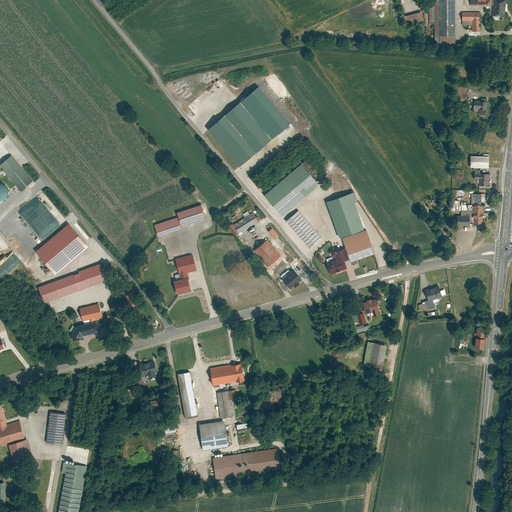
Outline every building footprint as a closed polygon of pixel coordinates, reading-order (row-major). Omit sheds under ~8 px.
[(456,0),(436,0),(437,35),(442,35),(457,35),(456,0)] [(507,0),(495,0),(494,15),(507,16),(507,0)] [(425,10),(407,16),(410,25),(427,20),(425,10)] [(481,12),(463,12),(463,21),(473,21),(473,31),(481,31),(481,12)] [(488,101),(476,100),(475,108),(481,108),(488,109),(488,101)] [(243,101),(209,128),(240,166),(273,140),(243,101)] [(14,155),(1,166),(23,190),(36,179),(14,155)] [(473,155),(473,166),(491,167),(491,156),(473,155)] [(305,163),(267,195),(284,215),(322,184),(305,163)] [(477,173),(476,173),(476,179),(482,179),(482,184),(490,184),(491,173),(482,173),(477,173)] [(0,182),(0,200),(10,195),(4,181),(0,182)] [(354,193),(331,202),(344,237),(367,229),(354,193)] [(461,211),(461,225),(473,225),(473,222),(486,222),(486,206),(484,206),(484,194),(472,194),(472,204),(465,204),(465,200),(457,200),(457,204),(454,204),(454,211),(461,211)] [(182,216),(185,227),(207,219),(202,204),(180,212),(182,216)] [(43,216),(51,219),(54,213),(46,209),(43,216)] [(301,210),(288,221),(310,248),(323,237),(301,210)] [(231,225),(237,234),(260,220),(255,211),(231,225)] [(185,227),(182,216),(157,225),(161,236),(185,227)] [(72,223),(39,250),(59,274),(92,247),(72,223)] [(276,239),(280,236),(273,228),(269,231),(276,239)] [(55,229),(41,243),(43,245),(58,232),(55,229)] [(376,254),(367,229),(344,237),(348,249),(350,256),(352,262),(376,254)] [(268,238),(258,248),(273,263),(283,253),(268,238)] [(0,280),(22,263),(12,249),(10,251),(12,253),(9,256),(11,259),(9,260),(11,262),(5,267),(6,269),(0,273),(0,275),(0,276),(0,280)] [(348,249),(326,257),(331,271),(344,267),(341,260),(350,256),(348,249)] [(287,251),(281,260),(293,269),(299,260),(287,251)] [(320,253),(316,257),(321,263),(325,259),(320,253)] [(194,254),(178,259),(182,273),(198,269),(194,254)] [(102,264),(40,286),(46,302),(107,280),(102,264)] [(295,270),(290,274),(288,271),(286,273),(288,276),(284,279),(290,288),(302,280),(295,270)] [(190,277),(178,280),(181,293),(193,290),(190,277)] [(438,285),(424,289),(428,301),(418,304),(420,311),(435,306),(433,300),(442,296),(438,285)] [(133,291),(126,293),(132,314),(139,312),(133,291)] [(366,302),(362,303),(365,315),(370,313),(371,317),(380,314),(376,299),(371,300),(371,299),(366,300),(366,302)] [(98,304),(80,309),(83,321),(101,317),(98,304)] [(363,313),(357,314),(359,324),(366,322),(363,313)] [(81,338),(83,335),(99,332),(96,321),(78,325),(72,334),(74,340),(81,338)] [(359,334),(361,341),(367,339),(365,332),(359,334)] [(461,336),(460,347),(467,348),(468,333),(465,333),(465,336),(461,336)] [(476,337),(475,348),(484,349),(485,338),(476,337)] [(380,375),(386,345),(368,341),(363,366),(369,367),(368,372),(380,375)] [(154,362),(140,365),(143,377),(150,375),(151,379),(158,377),(154,362)] [(210,368),(213,385),(244,380),(241,362),(210,368)] [(197,415),(189,372),(177,374),(185,417),(197,415)] [(235,389),(217,392),(221,418),(235,416),(232,399),(237,399),(235,389)] [(66,414),(50,412),(46,443),(61,445),(66,414)] [(19,420),(6,424),(4,417),(3,418),(4,420),(0,421),(0,443),(2,443),(3,446),(8,444),(25,439),(19,420)] [(224,420),(198,424),(202,450),(228,446),(224,420)] [(176,432),(176,423),(165,424),(166,433),(176,432)] [(25,439),(8,444),(13,461),(32,455),(27,439),(25,439)] [(276,448),(213,457),(216,480),(280,470),(276,448)] [(78,511),(87,466),(67,463),(58,511),(78,511)]
